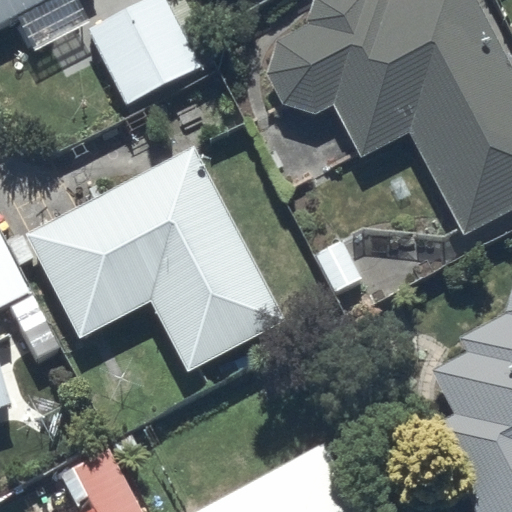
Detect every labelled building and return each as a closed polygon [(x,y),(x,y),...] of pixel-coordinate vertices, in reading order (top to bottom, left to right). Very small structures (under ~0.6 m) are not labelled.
[(0,0),(0,19),(16,11),(35,48),(84,23),(72,0),(0,0)] [(198,64),(163,0),(140,0),(85,30),(124,103),(198,64)] [(511,204),(511,70),(475,0),(312,0),(306,23),(274,40),(266,74),(280,103),(313,113),(331,105),(359,157),(407,132),(460,232),(511,204)] [(190,149),(25,235),(81,340),(150,304),(185,372),(281,322),(190,149)] [(511,511),(511,280),(511,281),(502,309),(504,313),(459,337),(464,352),(428,369),(450,413),(431,422),(472,511),(511,511)] [(0,366),(0,403),(11,400),(0,366)] [(359,511),(323,442),(191,511),(359,511)] [(140,511),(106,448),(58,473),(74,503),(85,497),(91,507),(81,511),(140,511)]
